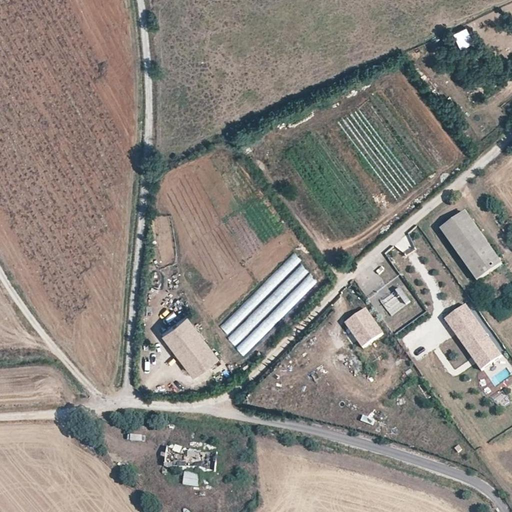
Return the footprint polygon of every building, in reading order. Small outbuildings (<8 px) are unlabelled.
[(350,102),(343,107),(355,125),(362,120),(350,102)] [(311,115),(292,130),(337,188),(348,180),(349,181),(358,174),(360,177),(368,170),(345,141),(357,132),(336,106),(316,121),(311,115)] [(427,177),(435,172),(422,150),(414,155),(427,177)] [(465,210),(440,227),(475,279),(500,262),(465,210)] [(400,287),(396,290),(406,303),(410,300),(400,287)] [(501,355),(465,304),(445,318),(481,369),(501,355)] [(383,334),(365,309),(345,324),(363,348),(383,334)] [(186,318),(162,336),(193,377),(217,359),(186,318)] [(385,382),(380,388),(389,396),(395,391),(385,382)] [(217,453),(166,448),(163,468),(215,473),(217,453)] [(183,472),(182,485),(198,487),(199,473),(183,472)]
